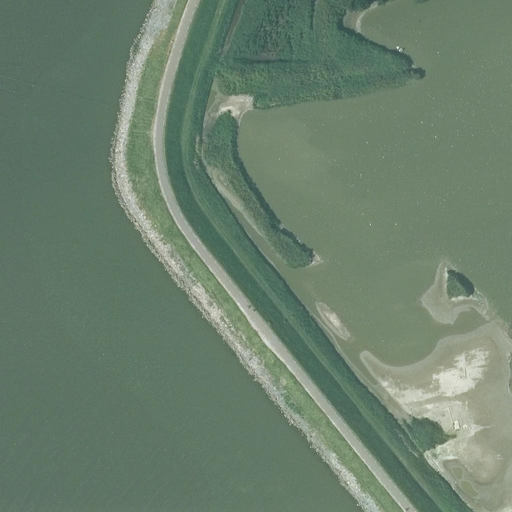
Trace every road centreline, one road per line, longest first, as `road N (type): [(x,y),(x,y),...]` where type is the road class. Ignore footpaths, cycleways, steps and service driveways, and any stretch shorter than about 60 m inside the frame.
road 1 (track): [(448,511),(207,212),(185,160),(187,108),(223,0)]
road 2 (tertiary): [(195,0),(163,97),(160,164),(170,198),(206,256),(413,511)]
